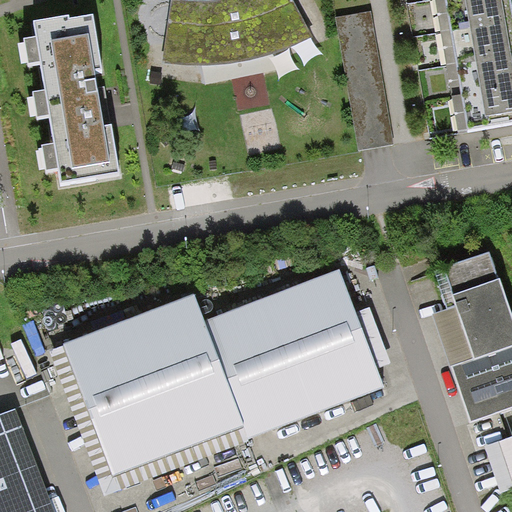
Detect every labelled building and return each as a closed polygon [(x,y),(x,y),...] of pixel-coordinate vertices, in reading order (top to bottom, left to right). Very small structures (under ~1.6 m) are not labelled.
[(312,37),(291,0),(219,0),(220,2),(197,2),(174,1),(164,63),(206,67),(237,63),(266,58),(293,49),(312,37)] [(511,16),(509,0),(447,0),(470,131),(511,123),(511,16)] [(371,14),(337,20),(360,151),(394,145),(371,14)] [(58,183),(113,174),(99,92),(87,20),(32,29),(58,183)] [(511,319),(491,255),(437,272),(450,312),(433,317),(468,422),(511,407),(511,319)] [(387,391),(340,274),(207,328),(249,430),(255,444),(387,391)] [(195,298),(63,351),(117,483),(249,430),(207,328),(195,298)] [(49,511),(11,413),(0,416),(0,511),(49,511)] [(511,439),(485,448),(500,495),(511,490),(511,439)]
